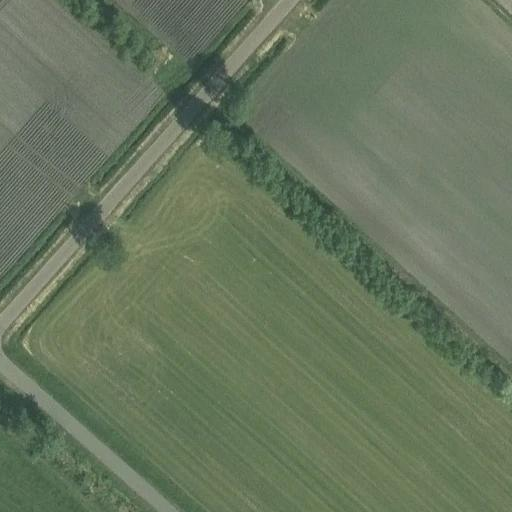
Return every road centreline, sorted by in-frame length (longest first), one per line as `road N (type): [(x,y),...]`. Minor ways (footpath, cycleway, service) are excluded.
road 1 (unclassified): [(0,322),(289,0)]
road 2 (unclassified): [(170,511),(0,362)]
